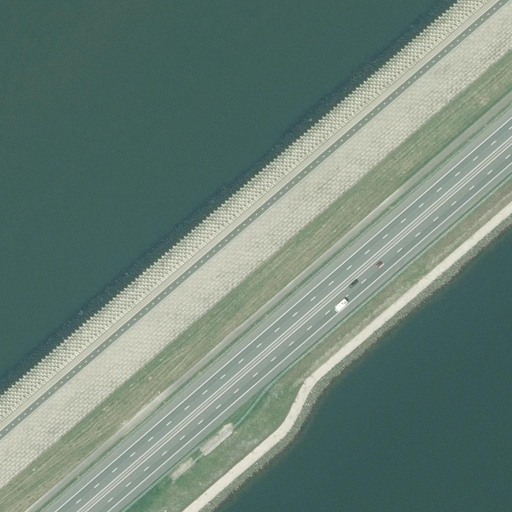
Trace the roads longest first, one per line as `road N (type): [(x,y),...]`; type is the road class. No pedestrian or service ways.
road 1 (motorway): [(511,127),(64,511)]
road 2 (motorway): [(99,511),(511,153)]
